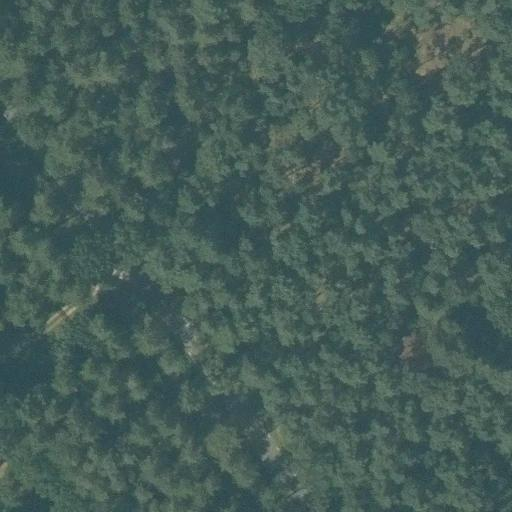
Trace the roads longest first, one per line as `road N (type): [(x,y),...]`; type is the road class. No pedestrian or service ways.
road 1 (tertiary): [(314,511),(0,91)]
road 2 (track): [(129,259),(0,353)]
